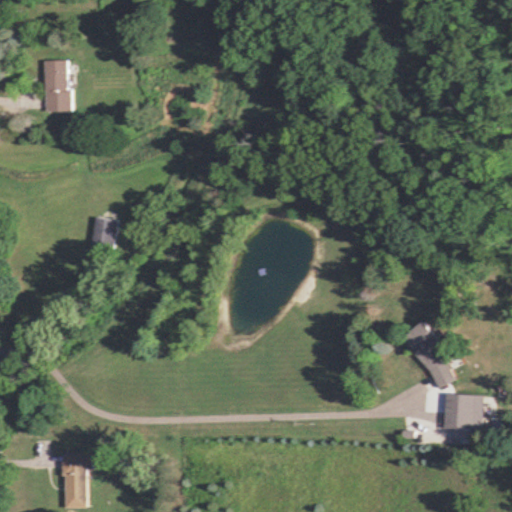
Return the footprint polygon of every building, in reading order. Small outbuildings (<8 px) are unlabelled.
[(47,111),(71,111),(71,60),(47,60),(47,111)] [(95,248),(117,249),(118,219),(96,218),(95,248)] [(430,323),(409,334),(436,386),(457,374),(430,323)] [(475,411),(445,411),(445,430),(475,430),(475,411)] [(66,507),(88,507),(88,468),(95,468),(95,454),(66,454),(66,507)]
